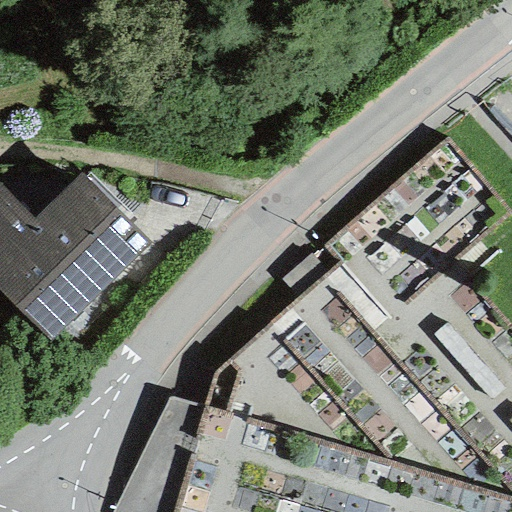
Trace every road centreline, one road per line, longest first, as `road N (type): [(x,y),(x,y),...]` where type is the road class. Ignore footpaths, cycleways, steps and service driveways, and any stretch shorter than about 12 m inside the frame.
road 1 (residential): [(511,33),(282,206),(63,452)]
road 2 (motorway): [(289,0),(511,102)]
